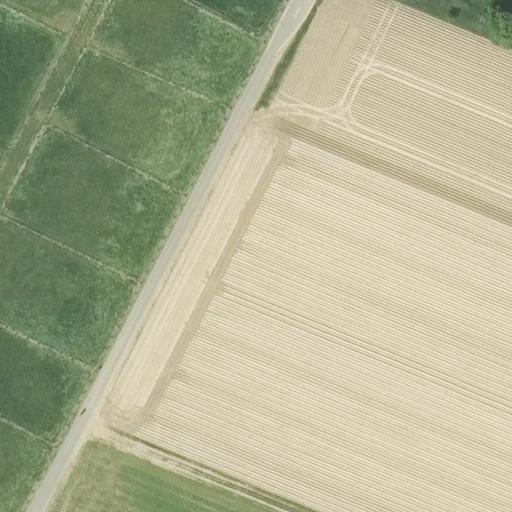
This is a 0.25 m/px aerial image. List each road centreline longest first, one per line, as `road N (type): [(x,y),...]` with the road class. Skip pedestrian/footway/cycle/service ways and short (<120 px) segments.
road 1 (unclassified): [(36,511),(294,0)]
road 2 (track): [(82,422),(299,511)]
